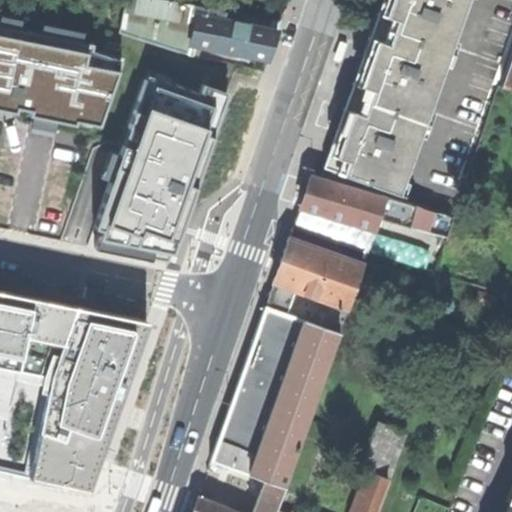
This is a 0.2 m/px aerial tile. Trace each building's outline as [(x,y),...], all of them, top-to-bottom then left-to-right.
[(172,0),(155,0),(153,14),(162,16),(190,22),(192,14),(194,4),(172,0)] [(324,168),(395,192),(402,172),(461,0),(382,0),(366,48),(339,124),(331,149),(324,168)] [(194,4),(192,14),(197,15),(217,18),(219,12),(219,9),(194,4)] [(191,44),(269,58),(274,44),(278,30),(248,24),(224,20),(225,13),(219,12),(217,18),(197,15),(192,41),(191,44)] [(159,34),(162,16),(153,14),(147,41),(180,52),(190,54),(191,44),(192,41),(159,34)] [(190,22),(162,16),(159,34),(192,41),(197,15),(192,14),(190,22)] [(248,24),(278,30),(281,21),(250,15),(248,24)] [(0,104),(46,114),(45,118),(74,125),(77,110),(101,115),(97,124),(99,125),(121,61),(91,50),(93,44),(0,24),(0,104)] [(342,40),(338,39),(331,59),(339,62),(344,47),(346,41),(342,40)] [(511,50),(501,85),(511,88),(511,50)] [(165,86),(145,79),(128,127),(137,131),(131,148),(122,145),(93,226),(101,229),(95,247),(168,261),(181,226),(180,226),(227,93),(202,84),(199,93),(166,81),(165,86)] [(342,219),(351,189),(309,175),(305,190),(300,206),(342,219)] [(381,198),(380,198),(351,189),(342,219),(371,229),(375,216),(381,198)] [(381,198),(375,216),(403,224),(410,203),(393,198),(381,194),(380,198),(381,198)] [(291,229),(288,237),(302,243),(305,234),(291,229)] [(302,243),(288,237),(280,259),(275,274),(272,281),(294,289),(329,301),(347,307),(366,254),(359,251),(355,261),(302,243)] [(294,289),(272,281),(267,295),(288,303),(294,289)] [(148,321),(0,290),(0,475),(13,478),(91,496),(148,321)] [(288,303),(267,295),(264,305),(285,312),(288,303)] [(329,301),(325,312),(321,325),(338,331),(347,307),(329,301)] [(208,459),(266,480),(254,511),(239,511),(196,496),(190,511),(271,511),(273,510),(338,331),(321,325),(312,322),(285,312),(264,305),(250,343),(225,415),(208,459)] [(321,325),(325,312),(316,309),(312,322),(321,325)] [(511,352),(502,377),(511,380),(511,352)] [(361,461),(393,473),(409,429),(376,417),(361,461)] [(366,472),(350,511),(374,511),(387,480),(366,472)]
